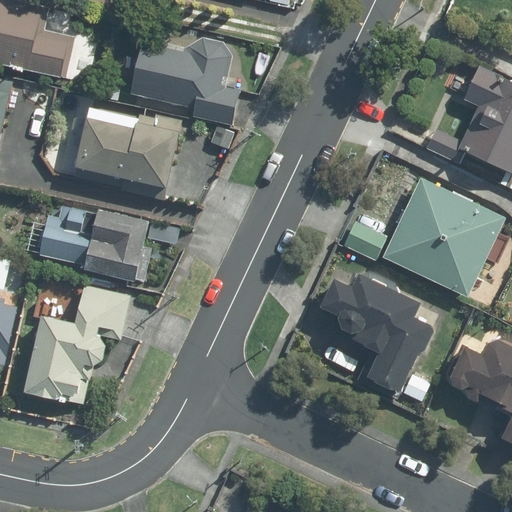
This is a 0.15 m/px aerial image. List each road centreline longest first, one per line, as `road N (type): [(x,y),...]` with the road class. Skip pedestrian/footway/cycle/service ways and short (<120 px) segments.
road 1 (residential): [(198,383),(377,0)]
road 2 (residential): [(476,511),(198,383)]
road 3 (residential): [(0,473),(76,485),(120,474),(155,449),(198,383)]
